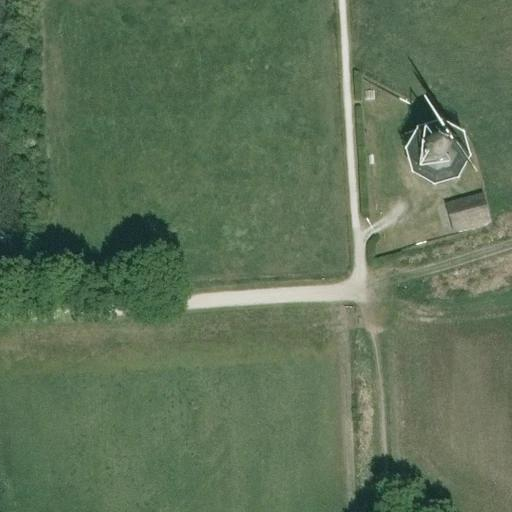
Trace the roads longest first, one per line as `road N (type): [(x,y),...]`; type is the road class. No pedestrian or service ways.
road 1 (track): [(364,292),(0,312)]
road 2 (track): [(344,0),(364,292)]
